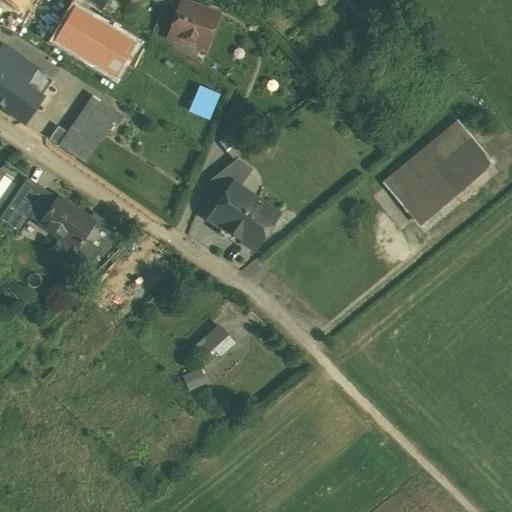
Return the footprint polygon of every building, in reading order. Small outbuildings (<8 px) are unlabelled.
[(73,0),(47,43),(118,85),(143,41),(73,0)] [(86,0),(101,9),(106,0),(86,0)] [(35,14),(14,4),(1,27),(15,35),(22,38),(35,14)] [(216,17),(180,4),(170,33),(174,41),(183,44),(186,43),(202,48),(206,45),(216,17)] [(51,82),(2,48),(0,51),(0,105),(23,122),(51,82)] [(197,86),(187,113),(210,122),(219,96),(197,86)] [(93,98),(69,133),(76,138),(93,150),(118,115),(93,98)] [(457,118),(384,178),(422,223),(495,163),(457,118)] [(390,127),(378,120),(374,128),(386,135),(390,127)] [(68,135),(57,127),(48,140),(66,152),(76,138),(69,133),(68,135)] [(237,128),(219,143),(233,161),(251,147),(237,128)] [(93,150),(76,138),(66,152),(83,164),(93,150)] [(236,159),(209,181),(205,192),(220,202),(233,184),(239,188),(252,170),(236,159)] [(43,197),(24,184),(9,205),(28,218),(43,197)] [(239,188),(233,184),(220,202),(208,221),(224,231),(226,231),(236,238),(236,240),(252,251),(277,215),(239,188)] [(92,222),(57,198),(38,225),(59,239),(74,250),(93,223),(92,222)] [(93,223),(74,250),(59,239),(57,241),(72,251),(65,261),(83,274),(98,253),(104,257),(121,233),(97,216),(92,222),(93,223)] [(19,309),(7,323),(22,335),(34,321),(19,309)] [(227,336),(212,349),(220,357),(235,344),(227,336)] [(184,376),(191,390),(210,381),(203,367),(184,376)]
